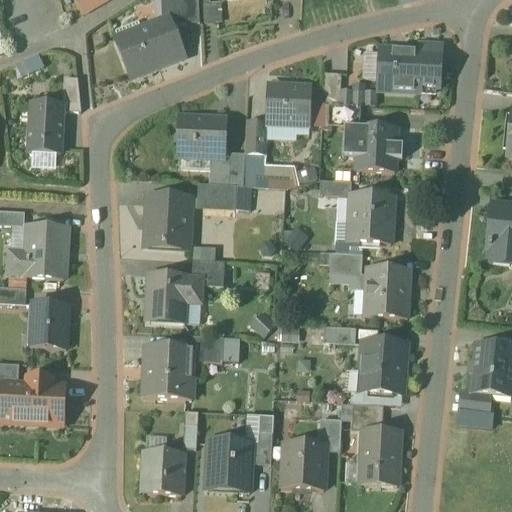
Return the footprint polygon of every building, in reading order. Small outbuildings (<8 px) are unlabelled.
[(72,0),(83,18),(113,0),(72,0)] [(160,0),(162,25),(169,23),(172,29),(200,27),(198,0),(160,0)] [(149,33),(142,35),(138,25),(115,34),(119,42),(118,43),(133,80),(184,60),(172,29),(169,23),(162,25),(149,31),(149,33)] [(0,34),(0,57),(8,54),(0,34)] [(418,55),(380,52),(378,94),(419,96),(419,91),(439,92),(441,50),(419,48),(418,55)] [(21,80),(49,73),(45,60),(17,66),(21,80)] [(341,78),(325,78),(323,109),(329,110),(339,110),(340,96),(341,78)] [(78,83),(64,82),(63,109),(64,109),(64,115),(81,116),(78,83)] [(311,92),(268,90),(267,127),(267,129),(309,131),(311,92)] [(375,98),(340,96),(339,110),(361,111),(364,112),(364,109),(375,109),(375,98)] [(63,109),(31,107),(28,157),(61,159),(64,115),(64,109),(63,109)] [(339,110),(329,110),(328,123),(360,125),(361,111),(339,110)] [(225,125),(198,124),(198,122),(179,121),(178,161),(225,163),(227,123),(225,123),(225,125)] [(267,127),(246,126),(245,158),(264,159),(266,159),(267,129),(267,127)] [(397,133),(344,131),(343,161),(357,161),(356,175),(394,177),(395,164),(402,164),(403,149),(395,149),(395,134),(397,134),(397,133)] [(245,158),(230,157),(228,190),(236,190),(243,191),(245,158)] [(264,170),(264,159),(245,158),(243,191),(285,193),(299,190),(294,171),(264,170)] [(299,176),(303,189),(321,185),(317,171),(299,176)] [(352,187),(320,185),(319,200),(351,202),(352,187)] [(228,190),(198,188),(197,206),(233,208),(233,215),(235,215),(236,190),(228,190)] [(393,201),(356,199),(354,227),(349,227),(348,247),(391,249),(392,229),(390,229),(392,203),(393,203),(393,201)] [(192,204),(147,201),(145,250),(190,252),(192,204)] [(511,210),(492,209),(489,233),(511,235),(511,210)] [(25,217),(0,215),(0,229),(24,231),(25,217)] [(67,232),(28,231),(27,258),(13,258),(13,256),(11,256),(9,279),(25,279),(25,281),(64,283),(64,281),(62,281),(63,266),(65,266),(65,265),(62,265),(63,251),(66,251),(67,232)] [(302,253),(308,239),(290,232),(284,246),(302,253)] [(489,254),(488,268),(510,270),(511,256),(511,235),(489,233),(487,254),(489,254)] [(363,260),(331,258),(330,278),(361,280),(363,260)] [(187,281),(149,279),(148,299),(150,300),(148,325),(146,325),(146,326),(185,328),(186,302),(200,303),(199,307),(201,307),(202,290),(224,291),(225,266),(193,265),(192,282),(187,282),(187,281)] [(409,275),(368,273),(365,321),(407,323),(409,275)] [(27,293),(0,291),(0,308),(26,310),(27,293)] [(69,311),(32,309),(30,352),(66,354),(69,311)] [(254,328),(267,341),(278,330),(265,317),(254,328)] [(303,345),(303,330),(281,330),(281,346),(303,345)] [(356,333),(324,332),(323,347),(363,350),(363,349),(355,349),(356,333)] [(223,342),(192,341),(191,356),(204,356),(203,367),(222,368),(223,342)] [(228,342),(228,367),(245,367),(245,343),(228,342)] [(407,349),(363,346),(363,349),(363,350),(361,381),(364,381),(363,396),(359,396),(359,397),(403,399),(403,398),(402,398),(404,369),(405,370),(407,349)] [(511,353),(477,350),(471,397),(493,400),(494,393),(511,395),(511,353)] [(185,352),(146,351),(144,402),(192,405),(193,384),(184,383),(185,352)] [(19,369),(0,368),(0,382),(18,384),(19,369)] [(64,391),(17,389),(15,427),(62,430),(64,391)] [(384,411),(353,409),(352,424),(364,424),(363,434),(383,435),(384,411)] [(342,425),(321,424),(319,449),(326,450),(326,457),(340,457),(342,425)] [(198,431),(184,430),(183,454),(196,455),(198,431)] [(383,435),(363,434),(360,490),(397,492),(400,436),(383,435)] [(273,438),(259,437),(257,469),(271,470),(273,438)] [(253,447),(209,444),(206,496),(250,498),(251,469),(252,469),(253,447)] [(319,449),(284,447),(282,493),(324,496),(326,457),(326,450),(319,449)] [(184,459),(145,457),(144,477),(149,477),(147,499),(181,501),(184,459)]
